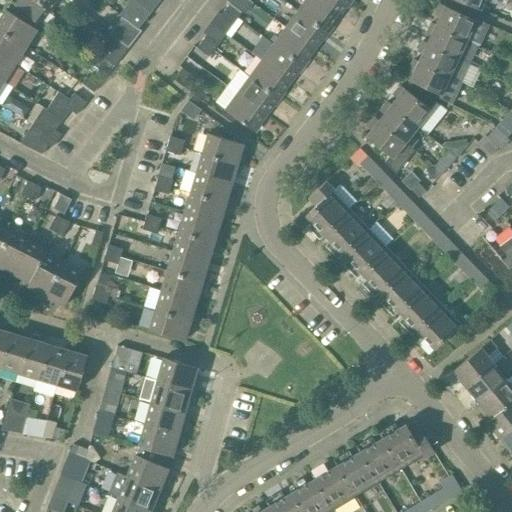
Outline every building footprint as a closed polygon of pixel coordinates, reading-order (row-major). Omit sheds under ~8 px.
[(39,26),(59,0),(17,0),(13,6),(39,26)] [(137,29),(150,13),(133,0),(129,0),(119,14),(122,16),(137,29)] [(133,0),(150,13),(159,0),(133,0)] [(340,16),(318,0),(305,0),(298,10),(328,33),(340,16)] [(352,0),(318,0),(340,16),(353,0),(352,0)] [(456,0),(480,9),(483,0),(487,0),(496,3),(496,0),(456,0)] [(230,2),(225,8),(237,17),(242,11),(230,2)] [(440,16),(436,24),(479,45),(488,24),(475,18),(475,20),(440,3),(436,11),(438,15),(440,16)] [(221,14),(233,23),(237,17),(225,8),(221,14)] [(328,33),(298,10),(286,27),(316,49),(328,33)] [(0,19),(0,32),(25,49),(36,31),(5,11),(0,19)] [(122,16),(109,32),(128,47),(140,31),(137,29),(122,16)] [(479,45),(436,24),(431,22),(427,30),(429,34),(431,35),(427,42),(427,43),(470,63),(479,45)] [(316,49),(286,27),(273,43),(303,66),(316,49)] [(0,56),(14,66),(25,49),(0,32),(0,56)] [(111,68),(128,47),(109,32),(92,53),(111,68)] [(218,43),(206,34),(201,40),(213,49),(218,43)] [(208,56),(213,49),(201,40),(196,47),(208,56)] [(461,81),(470,63),(427,43),(427,42),(422,40),(418,48),(420,52),(422,53),(419,61),(418,61),(449,76),(461,81)] [(303,66),(273,43),(261,59),(291,82),(303,66)] [(0,81),(3,83),(14,66),(0,56),(0,81)] [(440,95),(449,76),(418,61),(419,61),(413,58),(409,67),(411,71),(413,72),(409,80),(440,95)] [(291,82),(261,59),(249,76),(279,98),(291,82)] [(193,77),(181,67),(176,74),(188,83),(193,77)] [(98,85),(86,76),(81,82),(93,91),(98,85)] [(279,98),(249,76),(237,92),(266,115),(279,98)] [(417,125),(428,135),(447,111),(436,102),(430,109),(400,84),(394,91),(394,95),(396,97),(391,104),(417,125)] [(46,109),(62,119),(70,109),(76,114),(81,108),(69,99),(58,91),(46,109)] [(266,115),(237,92),(224,109),(254,132),(266,115)] [(69,99),(81,108),(86,102),(74,93),(69,99)] [(378,120),(413,148),(418,140),(410,134),(417,125),(391,104),(387,100),(381,107),(381,112),(383,114),(378,119),(378,120)] [(31,125),(55,141),(61,134),(55,129),(62,119),(46,109),(43,107),(31,125)] [(378,120),(378,119),(374,116),(368,123),(368,127),(371,129),(365,136),(391,157),(386,163),(396,174),(414,150),(412,148),(413,148),(378,120)] [(511,131),(511,129),(504,122),(497,129),(507,137),(511,131)] [(55,141),(31,125),(20,142),(41,154),(48,144),(51,146),(55,141)] [(201,153),(242,165),(244,157),(238,156),(242,143),(207,133),(201,153)] [(169,135),(167,143),(181,147),(184,140),(169,135)] [(498,147),(489,139),(482,146),(491,155),(498,147)] [(179,155),(181,147),(167,143),(165,150),(179,155)] [(456,157),(447,149),(440,157),(449,165),(456,157)] [(242,165),(201,153),(195,173),(230,183),(233,172),(239,173),(242,165)] [(377,182),(386,174),(368,155),(359,163),(377,182)] [(230,183),(195,173),(190,192),(230,204),(233,196),(227,195),(230,183)] [(158,174),(155,182),(170,186),(172,179),(158,174)] [(386,174),(377,182),(395,201),(404,193),(386,174)] [(20,194),(27,197),(34,184),(27,180),(20,194)] [(317,233),(320,237),(349,209),(331,190),(333,188),(325,180),(307,197),(315,205),(305,215),(318,229),(317,230),(317,233)] [(425,190),(417,181),(410,188),(418,197),(425,190)] [(168,194),(170,186),(155,182),(153,189),(168,194)] [(34,184),(27,197),(34,201),(40,187),(34,184)] [(190,192),(184,212),(219,222),(222,211),(228,213),(230,204),(190,192)] [(404,193),(395,201),(414,220),(423,212),(404,193)] [(500,198),(493,205),(500,213),(507,206),(500,198)] [(500,213),(493,205),(485,211),(493,220),(500,213)] [(339,256),(368,228),(349,209),(320,237),(327,244),(330,242),(336,248),(334,249),(334,252),(339,256)] [(219,222),(184,212),(178,232),(219,244),(221,236),(216,234),(219,222)] [(423,212),(414,220),(432,239),(441,231),(423,212)] [(144,221),(158,225),(160,218),(146,213),(144,221)] [(55,232),(62,218),(55,215),(48,228),(55,232)] [(62,218),(55,232),(62,236),(69,222),(62,218)] [(158,225),(144,221),(142,228),(156,233),(158,225)] [(0,251),(10,232),(0,226),(0,251)] [(357,275),(386,247),(368,228),(339,256),(346,264),(348,261),(354,267),(353,268),(353,271),(357,275)] [(102,231),(95,229),(91,244),(98,246),(102,231)] [(441,231),(432,239),(451,259),(459,250),(441,231)] [(28,241),(10,232),(0,251),(0,269),(11,274),(28,241)] [(219,244),(178,232),(172,251),(207,261),(210,250),(217,252),(219,244)] [(511,262),(511,237),(500,246),(511,262)] [(19,284),(27,288),(44,255),(45,256),(48,251),(28,241),(11,274),(22,280),(19,284)] [(105,251),(120,256),(122,249),(108,244),(105,251)] [(376,294),(404,267),(386,247),(357,275),(364,283),(367,280),(372,286),(371,287),(371,290),(376,294)] [(459,250),(451,259),(469,278),(478,269),(459,250)] [(117,264),(120,256),(105,251),(103,259),(117,264)] [(207,261),(172,251),(167,271),(207,283),(209,274),(204,273),(207,261)] [(62,265),(45,256),(44,255),(27,288),(38,294),(35,298),(43,302),(62,265)] [(62,265),(43,302),(50,306),(53,301),(64,307),(81,274),(62,265)] [(394,313),(423,286),(404,267),(376,294),(382,301),(384,298),(390,304),(389,305),(389,308),(394,313)] [(478,269),(469,278),(487,297),(496,288),(478,269)] [(167,271),(161,290),(196,301),(199,289),(205,290),(207,283),(167,271)] [(96,283),(93,290),(108,295),(118,298),(120,292),(110,288),(96,283)] [(412,332),(441,305),(423,286),(394,313),(400,320),(403,317),(409,323),(408,324),(407,327),(412,332)] [(108,295),(93,290),(91,298),(105,302),(108,295)] [(196,301),(161,290),(155,310),(196,322),(198,313),(192,312),(196,301)] [(459,324),(441,305),(412,332),(419,339),(422,337),(428,343),(427,344),(427,347),(431,351),(459,324)] [(196,322),(155,310),(149,330),(184,340),(187,328),(193,330),(196,322)] [(0,367),(16,373),(27,338),(7,332),(0,356),(0,367)] [(36,379),(46,343),(27,338),(16,373),(36,379)] [(452,370),(465,386),(503,355),(490,340),(481,348),(480,347),(452,370)] [(56,384),(66,349),(46,343),(36,379),(56,384)] [(66,349),(56,384),(76,390),(86,355),(66,349)] [(503,355),(465,386),(478,401),(506,378),(501,372),(510,364),(503,355)] [(156,380),(194,390),(198,375),(193,373),(195,366),(162,357),(156,380)] [(117,358),(114,368),(126,371),(129,361),(117,358)] [(124,381),(126,371),(114,368),(111,377),(124,381)] [(194,390),(156,380),(146,377),(140,399),(149,402),(183,411),(185,405),(190,406),(194,390)] [(511,400),(511,385),(506,378),(478,401),(491,417),(511,400)] [(486,421),(499,437),(511,426),(511,400),(491,417),(486,421)] [(102,411),(114,415),(116,405),(105,402),(102,411)] [(149,402),(143,424),(182,434),(187,419),(181,418),(183,411),(149,402)] [(111,424),(114,415),(102,411),(99,421),(111,424)] [(403,420),(380,434),(401,469),(423,456),(424,458),(434,452),(421,431),(413,436),(403,420)] [(23,433),(24,422),(15,421),(13,432),(23,433)] [(34,424),(24,422),(23,433),(32,435),(34,424)] [(178,450),(182,434),(143,424),(137,446),(168,455),(171,456),(173,449),(178,450)] [(511,426),(499,437),(511,453),(511,426)] [(65,430),(55,427),(52,438),(62,441),(65,430)] [(378,482),(401,469),(380,434),(357,448),(378,482)] [(72,453),(84,458),(88,448),(76,444),(72,453)] [(134,454),(125,476),(159,490),(161,483),(166,485),(172,470),(163,466),(168,455),(137,446),(134,454)] [(355,496),(378,482),(357,448),(335,461),(355,496)] [(84,458),(72,453),(69,463),(80,467),(84,458)] [(335,461),(312,475),(333,510),(355,496),(335,461)] [(115,478),(108,493),(117,497),(153,511),(155,511),(161,498),(156,496),(159,490),(125,476),(117,472),(115,478)] [(441,488),(426,497),(432,508),(458,493),(461,491),(459,488),(451,474),(438,482),(441,488)] [(75,479),(64,475),(60,484),(72,489),(75,479)] [(328,511),(333,510),(312,475),(289,488),(303,511),(328,511)] [(303,511),(289,488),(266,502),(272,511),(303,511)] [(153,511),(117,497),(110,511),(153,511)] [(401,511),(425,511),(426,511),(420,501),(401,511)] [(272,511),(266,502),(249,511),(272,511)]
